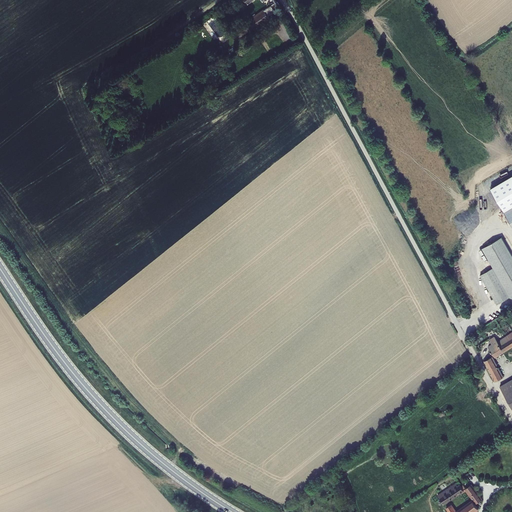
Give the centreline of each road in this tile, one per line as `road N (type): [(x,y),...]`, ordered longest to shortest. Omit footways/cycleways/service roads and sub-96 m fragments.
road 1 (unclassified): [(282,0),(511,420)]
road 2 (secondary): [(231,511),(106,411),(0,268)]
